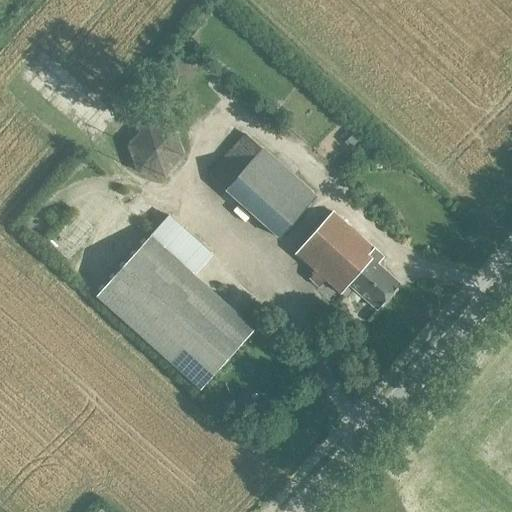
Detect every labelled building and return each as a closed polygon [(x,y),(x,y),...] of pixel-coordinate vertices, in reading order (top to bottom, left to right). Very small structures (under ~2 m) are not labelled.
[(136,172),(164,177),(186,157),(174,126),(150,120),(129,143),(136,172)] [(208,173),(226,190),(263,150),(244,133),(208,173)] [(316,198),(263,150),(226,190),(280,238),(316,198)] [(377,311),(383,304),(400,285),(377,265),(383,258),(332,213),(296,254),(341,294),(348,285),(377,311)] [(254,330),(194,276),(212,255),(168,216),(149,237),(96,297),(201,390),(254,330)] [(283,236),(297,248),(308,234),(293,223),(283,236)]
